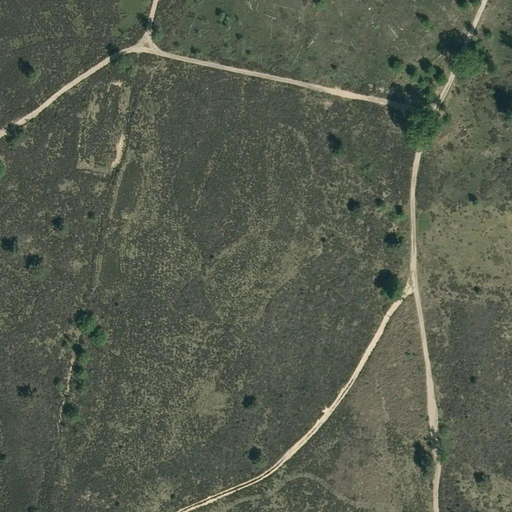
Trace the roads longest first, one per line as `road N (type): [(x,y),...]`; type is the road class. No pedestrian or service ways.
road 1 (track): [(413,262),(360,365),(292,451),(268,473),(181,511)]
road 2 (track): [(435,113),(143,49)]
road 3 (track): [(435,113),(485,0)]
